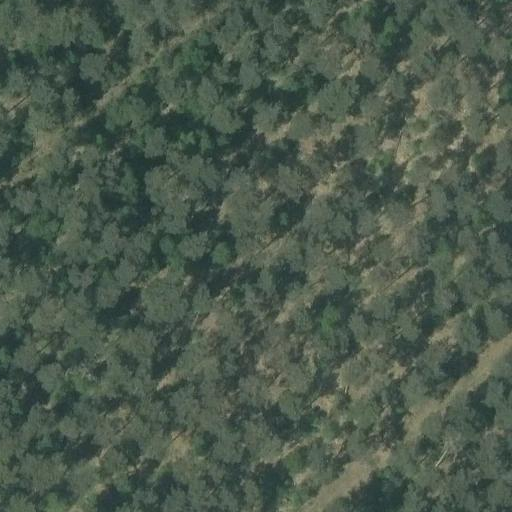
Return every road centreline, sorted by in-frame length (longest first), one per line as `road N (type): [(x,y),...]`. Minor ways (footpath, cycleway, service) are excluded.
road 1 (track): [(214,0),(0,176)]
road 2 (track): [(318,511),(511,351)]
